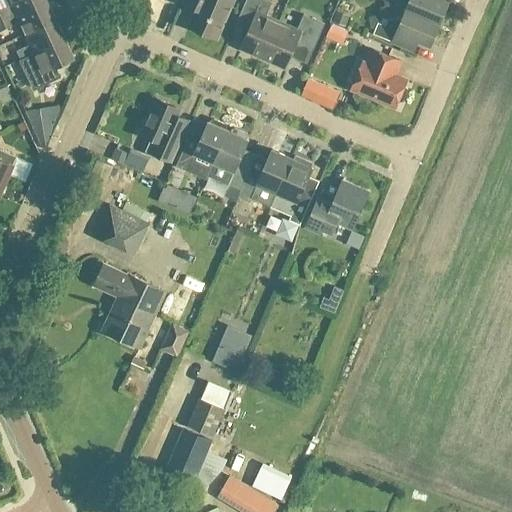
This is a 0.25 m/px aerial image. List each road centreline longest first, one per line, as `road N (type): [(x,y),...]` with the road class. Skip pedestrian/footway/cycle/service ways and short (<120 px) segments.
road 1 (unclassified): [(412,157),(119,29)]
road 2 (unclassified): [(0,265),(26,242),(119,29)]
road 3 (unclassified): [(478,0),(412,157)]
road 4 (tertiary): [(54,504),(0,382)]
road 5 (unclassified): [(412,157),(364,273)]
